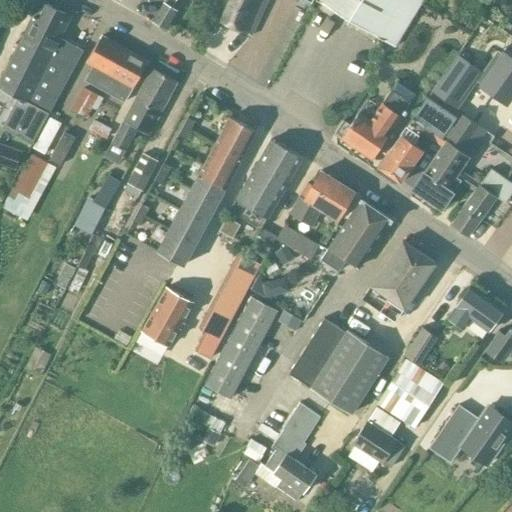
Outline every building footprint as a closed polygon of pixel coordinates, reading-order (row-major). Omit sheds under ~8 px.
[(228,0),(219,20),(251,34),(252,34),(266,0),(228,0)] [(317,0),(394,47),(422,0),(317,0)] [(41,1),(23,34),(44,43),(41,49),(51,54),(49,58),(70,69),(81,49),(63,40),(65,36),(61,34),(70,16),(41,1)] [(171,8),(164,3),(163,3),(152,22),(164,29),(175,10),(171,8)] [(44,43),(23,34),(0,77),(0,87),(18,97),(3,127),(32,142),(70,69),(49,58),(51,54),(41,49),(44,43)] [(96,86),(119,45),(102,35),(87,62),(93,66),(85,79),(96,86)] [(147,61),(119,45),(96,86),(124,101),(147,61)] [(482,68),(469,87),(496,106),(505,92),(511,97),(511,61),(511,60),(500,78),(482,68)] [(151,67),(134,100),(160,113),(177,81),(151,67)] [(446,75),(436,90),(449,99),(458,83),(446,75)] [(343,120),(334,133),(342,137),(341,138),(373,159),(388,136),(401,116),(401,115),(415,94),(396,81),(379,107),(367,99),(350,125),(343,120)] [(84,87),(71,109),(85,117),(91,107),(98,95),(84,87)] [(427,96),(413,116),(418,120),(425,125),(443,137),(457,117),(427,96)] [(149,134),(160,113),(134,100),(112,140),(125,148),(127,149),(138,128),(149,134)] [(423,172),(412,188),(429,199),(430,203),(435,206),(438,205),(441,207),(452,192),(459,181),(464,173),(460,170),(470,156),(461,150),(478,125),(462,114),(445,139),(438,149),(423,172)] [(229,116),(193,183),(157,250),(183,265),(256,131),(229,116)] [(379,165),(378,167),(399,182),(422,150),(416,146),(412,143),(424,126),(425,125),(418,120),(413,116),(412,116),(400,133),(399,134),(400,135),(379,165)] [(188,117),(183,126),(191,130),(195,121),(188,117)] [(94,119),(88,129),(106,138),(112,128),(94,119)] [(186,139),(191,130),(183,126),(178,135),(186,139)] [(50,146),(69,156),(71,158),(79,145),(47,127),(39,140),(50,146)] [(270,139),(249,174),(281,193),(302,157),(270,139)] [(17,166),(20,167),(24,155),(21,154),(22,151),(0,142),(0,163),(16,170),(17,166)] [(143,190),(158,161),(142,153),(127,182),(128,183),(124,190),(137,197),(141,189),(143,190)] [(11,189),(29,198),(47,164),(30,155),(11,189)] [(163,163),(159,171),(167,176),(171,167),(163,163)] [(511,183),(491,169),(483,181),(507,198),(511,191),(511,183)] [(320,170),(312,185),(307,182),(290,212),(311,225),(320,209),(337,219),(354,191),(320,170)] [(162,184),(167,176),(159,171),(154,180),(162,184)] [(281,193),(249,174),(229,210),(261,228),(261,227),(281,193)] [(110,175),(101,190),(112,197),(119,185),(121,182),(110,175)] [(479,185),(454,221),(451,225),(467,236),(496,196),(479,185)] [(92,233),(105,206),(95,200),(88,197),(74,225),(92,233)] [(359,266),(391,219),(361,199),(359,202),(329,246),(321,259),(338,270),(347,258),(359,266)] [(142,203),(137,212),(145,216),(150,208),(142,203)] [(140,225),(145,216),(137,212),(133,221),(140,225)] [(216,230),(230,238),(238,224),(225,216),(216,230)] [(319,246),(284,225),(276,239),(311,260),(319,246)] [(261,228),(257,236),(272,244),(277,236),(261,227),(261,228)] [(402,239),(370,285),(404,308),(435,262),(402,239)] [(285,246),(275,253),(283,265),(293,259),(285,246)] [(238,253),(199,327),(220,338),(259,265),(238,253)] [(65,289),(76,268),(66,263),(56,284),(65,289)] [(464,329),(471,318),(488,330),(503,309),(470,286),(455,306),(447,317),(464,329)] [(142,330),(168,345),(169,345),(193,302),(166,287),(142,330)] [(231,398),(278,311),(251,297),(204,384),(231,398)] [(301,322),(283,312),(278,321),(296,332),(301,322)] [(288,373),(308,386),(343,330),(324,317),(288,373)] [(499,331),(493,338),(486,348),(502,359),(511,346),(511,324),(505,335),(499,331)] [(419,364),(437,336),(423,327),(405,354),(419,364)] [(343,330),(308,386),(350,413),(388,356),(347,330),(345,332),(343,330)] [(210,357),(220,338),(207,331),(197,350),(210,357)] [(35,347),(25,367),(41,375),(51,355),(35,347)] [(405,358),(376,403),(414,428),(443,382),(405,358)] [(296,500),(302,492),(315,473),(290,456),(300,440),(304,443),(320,417),(300,403),(283,428),(270,446),(274,449),(264,465),(282,478),(276,486),(296,500)] [(429,447),(444,457),(450,462),(461,446),(487,464),(511,427),(511,415),(504,410),(502,414),(489,405),(480,418),(459,404),(429,447)] [(377,406),(367,421),(391,436),(400,421),(377,406)] [(216,431),(221,429),(210,407),(191,416),(199,432),(180,441),(190,461),(223,445),(216,431)] [(405,445),(396,440),(391,436),(367,421),(353,442),(391,467),(405,445)] [(247,438),(239,453),(257,462),(265,447),(247,438)]
